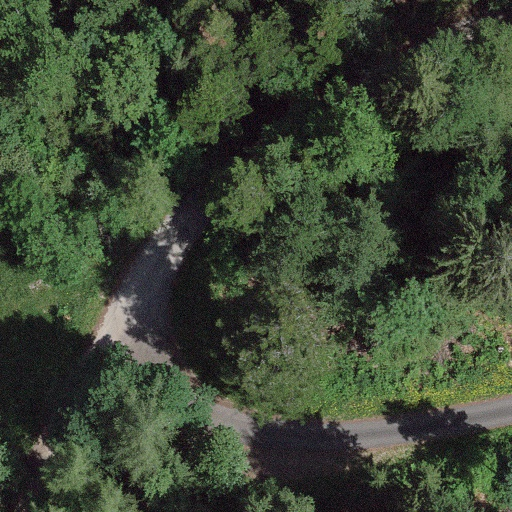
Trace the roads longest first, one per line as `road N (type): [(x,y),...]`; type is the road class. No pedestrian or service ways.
road 1 (unclassified): [(511,21),(376,77),(244,161),(127,307)]
road 2 (track): [(127,307),(19,511)]
